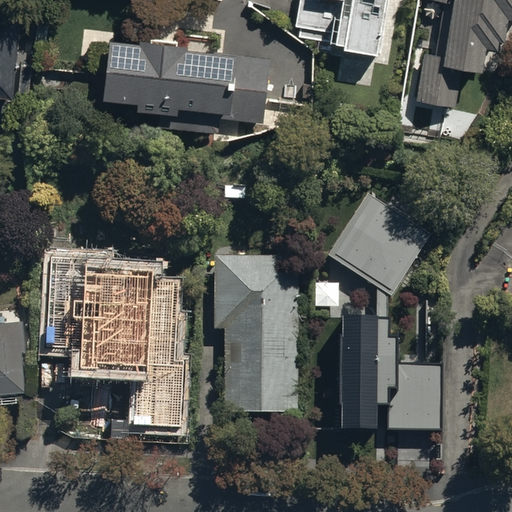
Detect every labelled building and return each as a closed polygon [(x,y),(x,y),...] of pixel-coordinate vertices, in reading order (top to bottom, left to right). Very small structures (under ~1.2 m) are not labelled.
[(300,0),(296,34),(343,41),(342,47),(376,52),(383,0),(300,0)] [(511,0),(435,0),(443,1),(434,56),(423,54),(416,99),(453,105),(459,66),(481,70),(485,46),(497,48),(499,38),(503,39),(507,15),(511,16),(511,0)] [(0,97),(11,98),(20,10),(0,7),(0,97)] [(140,42),(109,39),(102,98),(137,102),(136,109),(159,111),(157,127),(218,133),(219,118),(261,123),(268,57),(184,47),(184,45),(140,41),(140,42)] [(431,233),(368,192),(328,254),(377,286),(377,316),(341,316),(341,427),(377,428),(377,404),(389,404),(389,428),(441,428),(441,364),(397,363),(397,333),(388,333),(388,299),(431,233)] [(87,264),(87,223),(47,222),(46,263),(87,264)] [(300,256),(213,256),(213,332),(222,332),(222,414),(299,414),(300,256)] [(131,299),(63,297),(61,353),(57,353),(57,366),(99,366),(99,363),(173,364),(174,331),(159,331),(160,309),(164,309),(164,290),(131,289),(131,299)] [(441,298),(406,297),(406,338),(441,339),(441,298)] [(0,396),(26,394),(20,325),(0,326),(0,396)]
